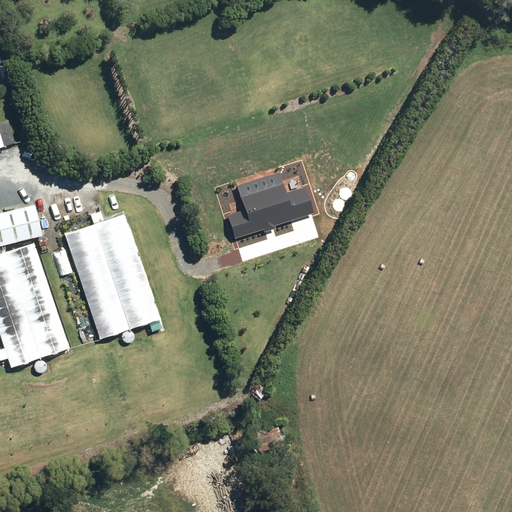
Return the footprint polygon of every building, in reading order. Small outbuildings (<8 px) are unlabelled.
[(0,148),(13,145),(6,121),(0,122),(0,148)] [(31,206),(0,213),(0,246),(39,237),(35,222),(31,206)] [(97,340),(111,336),(134,328),(139,327),(141,332),(148,329),(150,334),(159,331),(122,217),(105,222),(102,212),(90,215),(94,226),(63,236),(97,340)] [(12,368),(29,363),(55,354),(70,349),(34,243),(0,254),(0,332),(5,347),(0,348),(0,361),(9,358),(12,368)] [(64,250),(53,253),(60,276),(71,272),(64,250)] [(258,403),(267,390),(257,383),(248,396),(258,403)] [(275,425),(252,432),(259,456),(283,448),(275,425)]
